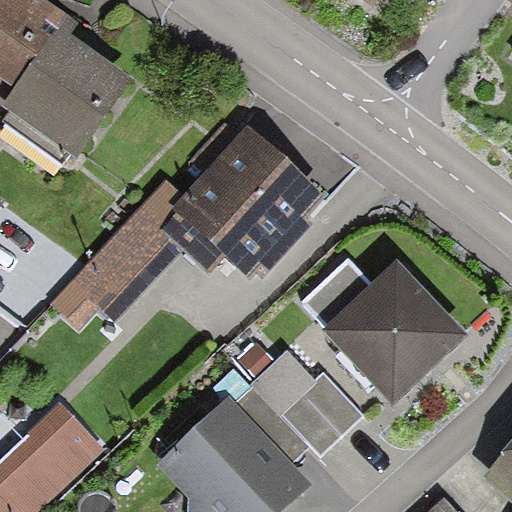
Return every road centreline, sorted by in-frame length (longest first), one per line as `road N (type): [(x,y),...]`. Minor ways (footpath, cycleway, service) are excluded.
road 1 (tertiary): [(206,0),(385,126)]
road 2 (residential): [(361,511),(511,370)]
road 3 (tertiary): [(385,126),(511,223)]
road 4 (residential): [(477,0),(385,126)]
